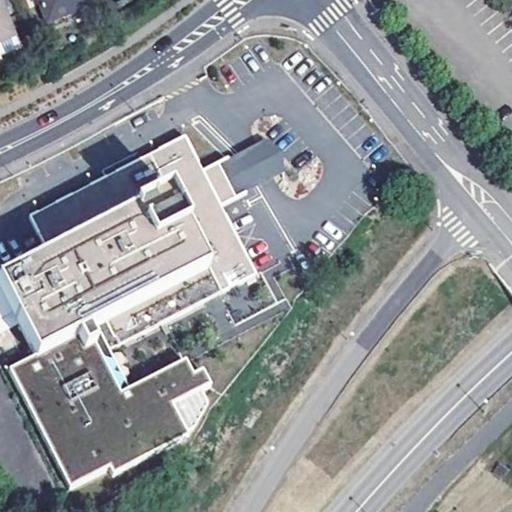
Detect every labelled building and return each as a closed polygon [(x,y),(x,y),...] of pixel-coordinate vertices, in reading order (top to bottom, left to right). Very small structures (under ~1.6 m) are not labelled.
[(76,0),(34,0),(43,25),(80,11),(76,0)] [(0,11),(0,41),(10,38),(0,11)] [(60,254),(11,278),(47,354),(48,355),(116,323),(127,346),(265,279),(231,211),(247,203),(230,168),(214,176),(195,139),(43,218),(60,254)] [(47,354),(20,367),(77,488),(116,469),(120,476),(189,440),(187,435),(195,431),(208,407),(201,394),(210,389),(202,373),(193,378),(185,363),(129,392),(107,357),(102,347),(120,338),(125,348),(127,346),(116,323),(48,355),(47,354)] [(120,338),(102,347),(107,357),(125,348),(120,338)]
